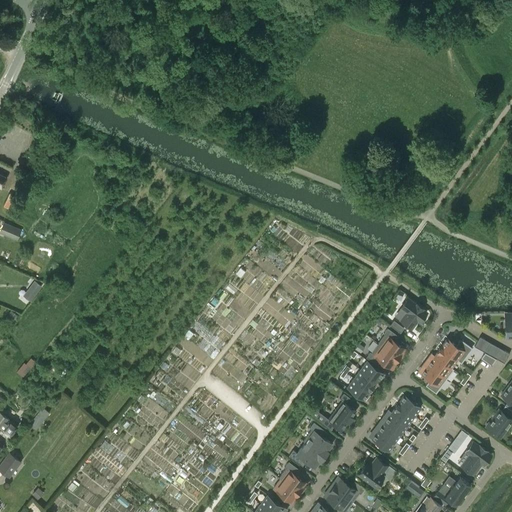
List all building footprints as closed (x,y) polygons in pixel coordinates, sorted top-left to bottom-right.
[(0,232),(17,240),(21,230),(22,229),(4,221),(0,229),(0,232)] [(30,300),(42,285),(36,280),(24,295),(30,300)] [(406,311),(400,320),(411,328),(418,320),(420,321),(427,312),(422,308),(417,303),(416,304),(408,298),(401,307),(406,311)] [(10,309),(4,317),(11,323),(17,315),(10,309)] [(510,334),(511,334),(511,318),(503,318),(503,327),(510,327),(510,334)] [(393,319),(390,325),(400,332),(403,327),(393,319)] [(378,343),(398,358),(405,348),(394,340),(397,335),(387,327),(383,333),(385,334),(378,343)] [(479,336),(477,340),(474,346),(480,349),(485,340),(479,336)] [(457,359),(461,362),(472,348),(460,339),(456,344),(447,337),(440,346),(457,359)] [(359,343),(355,348),(360,352),(364,347),(359,343)] [(391,367),(398,358),(378,343),(371,352),(370,351),(366,357),(376,364),(380,359),(391,367)] [(434,355),(453,369),(454,368),(452,366),(457,359),(440,346),(434,355)] [(498,359),(504,362),(509,353),(503,350),(498,359)] [(495,358),(485,352),(481,357),(491,364),(495,358)] [(23,376),(35,361),(28,355),(16,371),(23,376)] [(427,364),(446,378),(453,369),(434,355),(427,364)] [(360,369),(377,381),(383,372),(367,360),(360,369)] [(446,378),(427,364),(421,373),(430,379),(426,385),(436,392),(446,378)] [(377,381),(360,369),(353,378),(370,390),(377,381)] [(370,390),(353,378),(347,387),(364,399),(370,390)] [(504,405),(505,405),(511,410),(511,379),(501,395),(508,400),(504,405)] [(341,429),(356,410),(349,405),(353,399),(343,392),(339,398),(342,400),(335,409),(328,419),(325,416),(321,422),(331,429),(335,424),(341,429)] [(398,403),(414,415),(421,406),(404,394),(398,403)] [(414,415),(398,403),(391,411),(408,424),(414,415)] [(499,409),(486,427),(499,437),(511,419),(511,418),(510,417),(511,415),(511,410),(505,405),(501,410),(499,409)] [(49,412),(42,407),(28,424),(35,430),(49,412)] [(0,446),(2,444),(0,443),(0,429),(9,436),(16,427),(7,420),(8,418),(0,411),(0,446)] [(408,424),(391,411),(384,420),(401,433),(408,424)] [(378,429),(395,442),(401,433),(384,420),(378,429)] [(305,441),(324,455),(328,450),(327,450),(332,443),(321,435),(325,430),(313,422),(309,427),(311,429),(303,440),(305,442),(305,441)] [(395,442),(378,429),(371,438),(388,450),(395,442)] [(472,440),(465,450),(469,453),(461,465),(473,474),(481,462),(484,464),(491,454),(486,451),(487,450),(479,444),(479,445),(472,440)] [(305,441),(305,442),(297,452),(293,449),(288,455),(300,464),(304,458),(315,466),(319,460),(320,460),(324,455),(305,441)] [(445,461),(452,451),(447,448),(440,457),(445,461)] [(8,452),(0,462),(0,469),(9,477),(20,461),(8,452)] [(358,473),(375,486),(383,476),(381,474),(387,465),(376,457),(370,466),(366,463),(358,473)] [(281,478),(298,491),(305,482),(294,474),(299,468),(288,461),(284,467),(285,468),(278,477),(280,478),(281,478)] [(420,484),(425,487),(431,479),(426,476),(420,484)] [(450,488),(443,483),(434,495),(445,503),(448,498),(455,503),(470,484),(459,476),(450,488)] [(332,487),(352,501),(359,492),(360,493),(364,488),(354,480),(350,485),(339,477),(332,487)] [(291,501),(298,491),(281,478),(280,478),(273,488),(291,501)] [(31,493),(37,499),(44,492),(38,487),(31,493)] [(352,501),(332,487),(325,496),(336,504),(332,509),(335,511),(346,511),(345,511),(352,501)] [(260,503),(272,511),(279,511),(284,507),(267,494),(260,503)] [(436,511),(441,506),(430,497),(424,506),(420,504),(413,511),(436,511)] [(397,499),(392,506),(398,510),(403,503),(397,499)] [(253,511),(272,511),(260,503),(253,511)]
